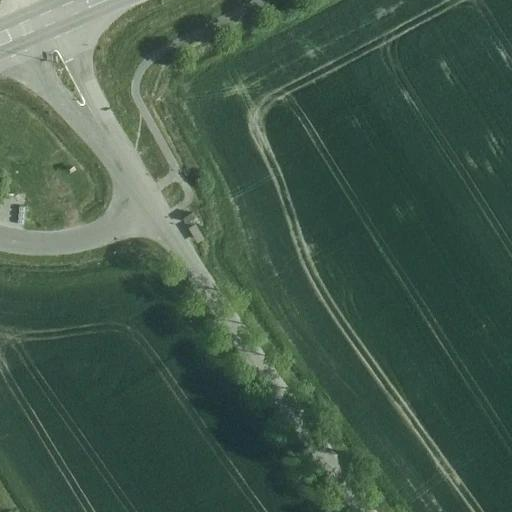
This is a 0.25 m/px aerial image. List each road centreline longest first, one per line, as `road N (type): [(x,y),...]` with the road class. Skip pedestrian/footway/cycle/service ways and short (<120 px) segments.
road 1 (tertiary): [(155,208),(358,511)]
road 2 (tertiary): [(34,22),(155,208)]
road 3 (residential): [(0,239),(78,239),(155,208)]
